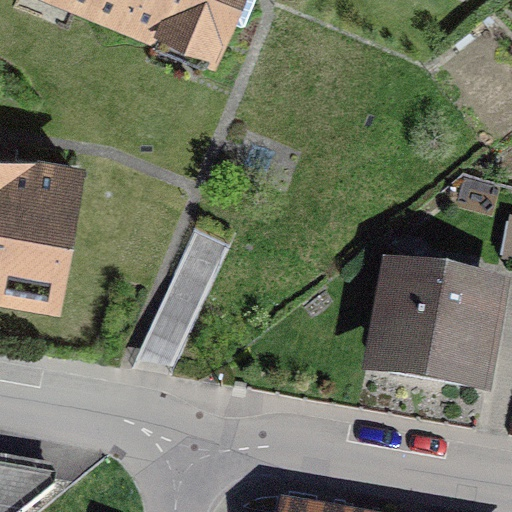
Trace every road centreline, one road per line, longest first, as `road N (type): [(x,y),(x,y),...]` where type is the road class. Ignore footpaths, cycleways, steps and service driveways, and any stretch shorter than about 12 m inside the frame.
road 1 (residential): [(199,427),(511,481)]
road 2 (residential): [(0,391),(199,427)]
